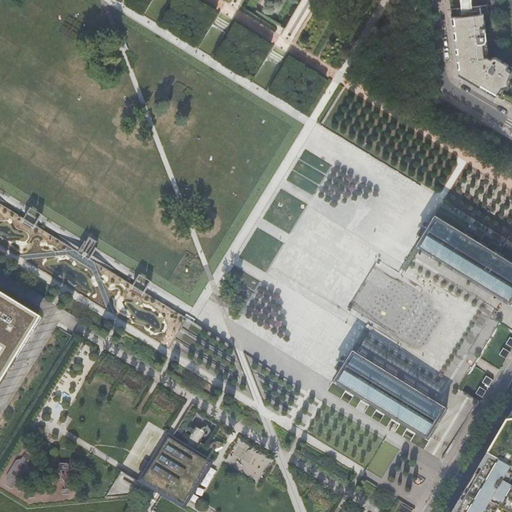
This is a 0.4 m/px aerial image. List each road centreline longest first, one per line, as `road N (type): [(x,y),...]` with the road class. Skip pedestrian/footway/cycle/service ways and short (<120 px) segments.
road 1 (residential): [(511,368),(427,511)]
road 2 (residential): [(511,125),(448,87),(432,0)]
